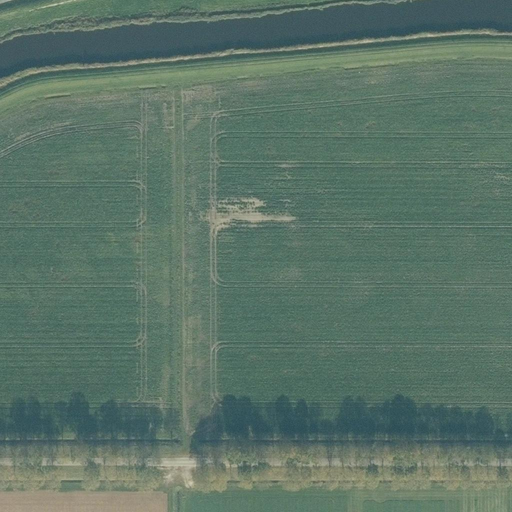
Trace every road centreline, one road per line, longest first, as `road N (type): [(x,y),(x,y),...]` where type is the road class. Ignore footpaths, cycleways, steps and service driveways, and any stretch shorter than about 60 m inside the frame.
road 1 (track): [(511,47),(438,45),(105,74),(38,81),(0,96)]
road 2 (unclassified): [(0,462),(511,462)]
